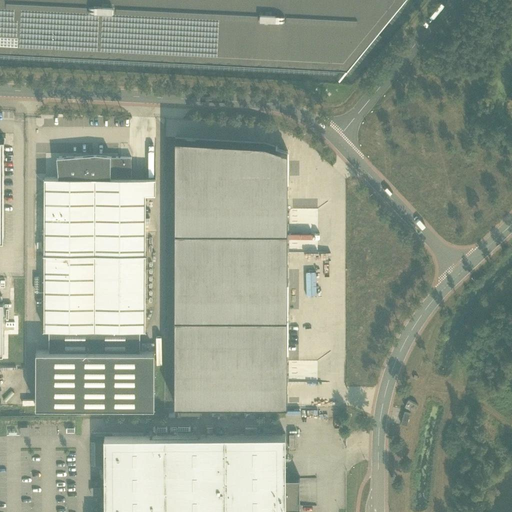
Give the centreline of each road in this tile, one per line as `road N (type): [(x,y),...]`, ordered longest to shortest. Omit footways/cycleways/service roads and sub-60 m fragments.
road 1 (unclassified): [(337,139),(284,108),(0,90)]
road 2 (unclassified): [(378,462),(392,367),(417,320),(460,272)]
road 3 (unclassified): [(460,272),(337,139)]
road 4 (unclassified): [(337,139),(452,0)]
